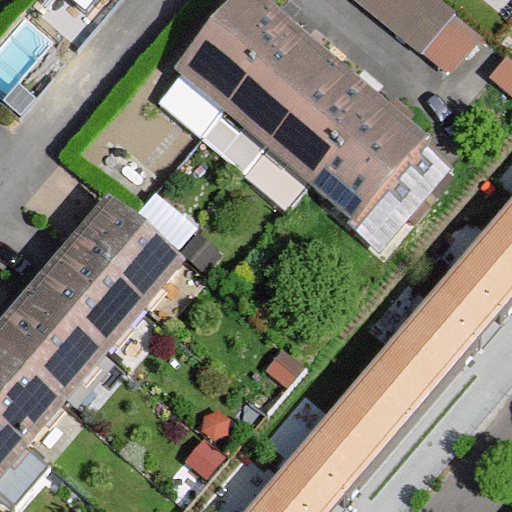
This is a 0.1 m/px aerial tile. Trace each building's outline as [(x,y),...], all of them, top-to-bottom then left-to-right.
[(429,0),(357,0),(458,82),(487,47),(429,0)] [(250,5),(181,89),(368,240),(436,156),(250,5)] [(0,499),(193,282),(114,212),(0,339),(0,499)] [(503,326),(511,315),(511,213),(452,283),(503,326)] [(452,283),(434,305),(484,348),(503,326),(452,283)] [(365,386),(415,429),(484,348),(434,305),(395,351),(365,386)] [(346,509),(415,429),(365,386),(296,467),(346,509)] [(296,467),(277,488),(304,511),(344,511),(346,509),(296,467)] [(257,511),(304,511),(277,488),(257,511)]
